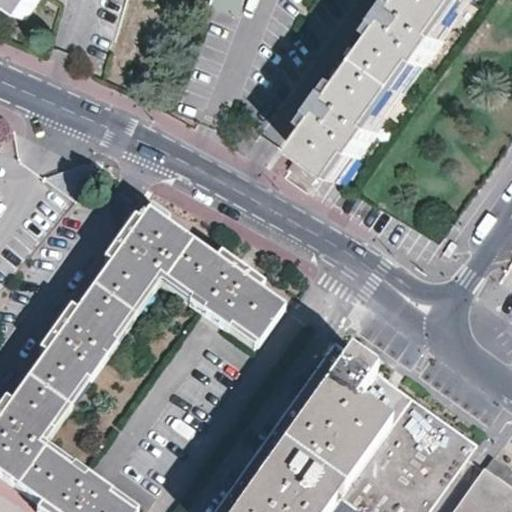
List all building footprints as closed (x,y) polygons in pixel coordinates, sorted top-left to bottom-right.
[(0,0),(28,19),(40,0),(0,0)] [(212,0),(210,6),(237,16),(243,0),(212,0)] [(401,0),(397,5),(394,3),(385,16),(388,18),(376,34),(382,38),(349,85),(343,81),(332,96),(330,94),(319,109),(322,111),(311,126),(317,131),(291,168),(313,184),(322,172),(337,182),(355,156),(360,159),(379,132),(375,129),(421,63),(425,66),(445,39),(441,35),(465,0),(401,0)] [(0,478),(39,506),(34,511),(130,511),(110,497),(112,493),(73,467),(71,469),(39,446),(86,381),(89,384),(118,344),(114,341),(160,278),(191,301),(188,304),(228,332),(230,329),(257,349),(284,309),(260,291),(263,286),(220,255),(216,261),(148,212),(145,217),(142,215),(138,220),(134,218),(104,261),(110,265),(76,311),(70,308),(39,351),(45,355),(10,403),(4,400),(0,405),(0,478)] [(399,407),(469,456),(477,444),(334,342),(328,351),(402,402),(399,407)] [(328,351),(212,511),(428,511),(469,456),(399,407),(402,402),(328,351)] [(511,469),(492,456),(484,469),(511,488),(511,469)] [(511,511),(511,488),(484,469),(453,511),(511,511)]
